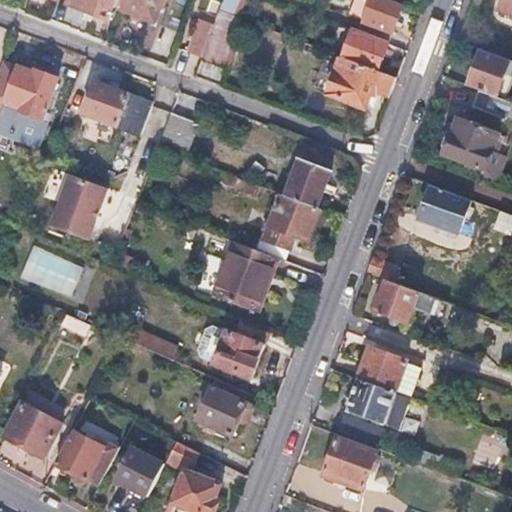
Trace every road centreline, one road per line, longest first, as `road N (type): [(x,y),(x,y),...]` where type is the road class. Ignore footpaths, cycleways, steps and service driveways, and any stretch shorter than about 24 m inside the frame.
road 1 (residential): [(385,160),(0,11)]
road 2 (residential): [(385,160),(257,511)]
road 3 (residential): [(448,0),(385,160)]
